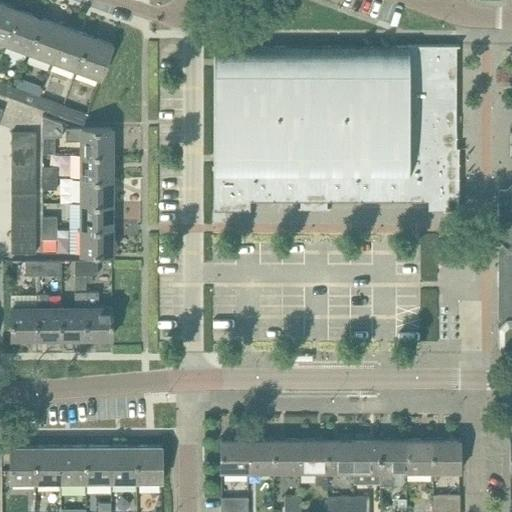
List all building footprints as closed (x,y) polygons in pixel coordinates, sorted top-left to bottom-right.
[(0,41),(5,43),(17,9),(0,2),(0,41)] [(5,43),(28,52),(41,18),(17,9),(5,43)] [(28,52),(52,61),(64,27),(41,18),(28,52)] [(52,61),(76,69),(88,35),(64,27),(52,61)] [(88,35),(76,69),(100,78),(113,44),(88,35)] [(428,200),(428,209),(459,209),(459,147),(456,147),(456,47),(459,47),(459,45),(407,45),(407,46),(214,46),(214,209),(248,209),(248,200),(300,200),(300,207),(297,208),(297,209),(329,209),(329,208),(326,208),(326,200),(428,200)] [(0,93),(11,98),(15,87),(0,81),(0,93)] [(11,98),(35,106),(39,96),(38,95),(41,88),(25,82),(22,90),(15,87),(11,98)] [(35,106),(59,115),(63,105),(39,96),(35,106)] [(63,105),(59,115),(83,124),(87,113),(63,105)] [(42,137),(62,137),(62,123),(42,116),(42,137)] [(81,140),(81,153),(112,153),(112,128),(65,128),(65,140),(81,140)] [(11,133),(11,144),(37,144),(37,133),(11,133)] [(11,144),(11,156),(37,156),(37,144),(11,144)] [(81,153),(81,178),(112,178),(112,153),(81,153)] [(11,156),(11,169),(37,169),(37,156),(11,156)] [(42,167),(42,178),(56,178),(56,166),(42,167)] [(11,169),(11,181),(37,181),(37,169),(11,169)] [(56,178),(42,178),(42,189),(57,189),(56,178)] [(81,178),(81,204),(112,204),(112,178),(81,178)] [(11,181),(11,192),(37,192),(37,181),(11,181)] [(11,192),(11,205),(37,205),(37,192),(11,192)] [(81,204),(81,228),(111,228),(112,204),(81,204)] [(11,205),(11,216),(37,216),(37,205),(11,205)] [(11,216),(11,229),(37,229),(37,216),(11,216)] [(41,216),(41,228),(57,228),(57,217),(41,216)] [(511,220),(506,220),(498,228),(498,239),(505,247),(502,250),(502,315),(505,318),(498,326),(498,344),(499,344),(499,347),(506,354),(509,354),(509,356),(511,355),(511,220)] [(57,228),(41,228),(41,239),(57,239),(57,228)] [(111,228),(81,228),(81,254),(112,254),(111,228)] [(11,229),(11,240),(37,240),(37,229),(11,229)] [(37,240),(11,240),(11,252),(37,253),(37,240)] [(38,279),(37,260),(25,260),(25,275),(31,275),(31,279),(38,279)] [(48,260),(37,260),(38,279),(42,279),(42,275),(48,275),(48,260)] [(87,260),(74,260),(74,276),(80,275),(80,282),(87,282),(87,260)] [(97,260),(87,260),(87,282),(87,285),(92,285),(92,275),(97,275),(97,260)] [(74,307),(62,307),(62,338),(87,338),(87,291),(74,291),(74,307)] [(98,291),(87,291),(87,338),(111,337),(111,307),(98,307),(98,291)] [(48,294),(38,294),(38,307),(38,338),(62,338),(62,307),(48,307),(48,294)] [(11,307),(11,338),(38,338),(38,307),(11,307)] [(220,472),(247,472),(247,438),(220,438),(220,472)] [(247,472),(275,472),(275,438),(247,438),(247,472)] [(275,472),(301,472),(301,438),(275,438),(275,472)] [(327,484),(327,472),(327,438),(301,438),(301,472),(315,472),(315,484),(327,484)] [(327,472),(355,472),(355,438),(327,438),(327,472)] [(382,438),(355,438),(355,472),(382,472),(382,438)] [(382,438),(382,472),(382,485),(392,485),(392,472),(406,472),(406,438),(382,438)] [(432,438),(406,438),(406,472),(432,472),(432,438)] [(459,438),(432,438),(432,472),(459,472),(459,438)] [(60,445),(35,446),(35,482),(60,482),(60,445)] [(86,445),(60,445),(60,482),(86,482),(86,445)] [(111,445),(86,445),(86,482),(111,481),(111,445)] [(136,445),(111,445),(111,481),(136,481),(136,445)] [(162,445),(136,445),(136,481),(162,481),(162,445)] [(35,482),(35,446),(9,446),(9,482),(35,482)] [(432,494),(432,506),(459,506),(459,494),(432,494)] [(368,511),(368,495),(355,496),(354,511),(368,511)] [(284,496),(284,511),(300,511),(300,496),(284,496)] [(342,511),(342,496),(327,496),(326,511),(342,511)] [(354,511),(355,496),(342,496),(342,511),(354,511)] [(221,498),(221,510),(248,510),(247,497),(221,498)]
